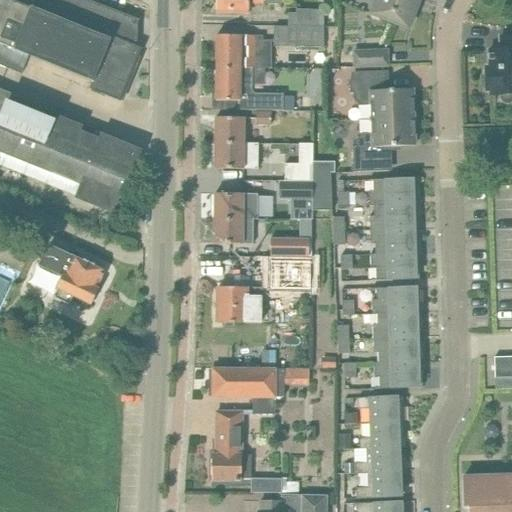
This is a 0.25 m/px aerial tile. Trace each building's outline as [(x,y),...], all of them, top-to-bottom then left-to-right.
[(0,0),(0,65),(21,74),(29,56),(92,82),(89,89),(120,102),(142,48),(137,46),(138,21),(139,21),(139,20),(86,0),(0,0)] [(216,0),(217,13),(249,13),(249,4),(282,4),(282,0),(216,0)] [(418,0),(417,0),(376,0),(371,14),(408,29),(415,11),(417,11),(418,10),(414,9),(418,0)] [(287,13),(287,26),(323,26),(323,9),(295,9),(295,13),(287,13)] [(323,26),(287,26),(273,26),(273,46),(323,47),(323,26)] [(216,36),(216,68),(253,69),(264,69),(265,36),(236,36),(216,36)] [(511,36),(500,37),(500,50),(488,51),(489,67),(485,67),(486,92),(490,92),(490,95),(501,95),(501,98),(503,101),(506,103),(510,103),(511,101),(511,36)] [(354,68),(388,67),(387,50),(353,52),(354,68)] [(216,68),(216,101),(239,101),(238,109),(264,109),(284,109),(284,95),(284,93),(252,93),(253,69),(216,68)] [(371,120),(414,118),(413,90),(385,91),(384,71),(358,72),(358,79),(350,79),(350,94),(354,93),(354,99),(361,105),(370,104),(371,120)] [(0,95),(0,152),(83,186),(78,197),(114,212),(138,152),(102,137),(100,142),(80,134),(83,124),(74,121),(73,124),(55,117),(53,122),(8,103),(10,99),(0,95)] [(284,95),(284,109),(294,109),(294,95),(284,95)] [(271,114),(256,113),(256,125),(271,125),(271,114)] [(215,118),(215,144),(243,144),(244,118),(235,118),(215,118)] [(414,118),(371,120),(371,135),(362,135),(356,141),(356,147),(352,147),(353,162),(361,161),(361,172),(388,171),(387,147),(415,146),(414,118)] [(215,144),(215,169),(235,169),(258,170),(258,144),(243,144),(215,144)] [(284,164),(284,182),(312,183),(312,161),(312,144),(299,144),(298,165),(284,164)] [(312,183),(312,209),(331,209),(330,173),(332,173),(332,162),(312,161),(312,183)] [(369,205),(413,204),(413,198),(416,198),(416,179),(368,180),(369,205)] [(280,182),(280,200),(292,200),(292,220),(312,220),(312,209),(312,183),(284,182),(280,182)] [(346,191),(334,191),(334,207),(346,206),(346,191)] [(215,194),(214,219),(243,219),(254,219),(257,219),(257,194),(235,194),(215,194)] [(417,204),(413,204),(369,205),(370,230),(414,229),(413,223),(417,222),(417,204)] [(332,231),(342,230),(342,217),(332,217),(332,231)] [(214,219),(214,244),(234,244),(253,245),(254,219),(243,219),(214,219)] [(414,236),(414,229),(370,230),(370,256),(418,254),(418,236),(414,236)] [(343,244),(342,230),(332,231),(333,245),(343,244)] [(273,239),(273,257),(312,257),(312,239),(273,239)] [(62,276),(51,297),(69,306),(73,297),(91,305),(98,289),(97,288),(104,272),(93,266),(84,261),(49,244),(39,265),(62,276)] [(337,254),(337,270),(348,269),(348,254),(337,254)] [(418,254),(370,256),(371,281),(419,279),(418,260),(415,261),(415,255),(418,254)] [(272,257),(254,257),(254,268),(246,268),(246,283),(272,283),(272,257)] [(372,314),(416,312),(416,306),(420,306),(419,287),(371,289),(372,314)] [(260,299),(246,299),(246,288),(217,288),(217,323),(260,324),(260,299)] [(339,316),(350,315),(349,300),(339,300),(339,316)] [(420,312),(416,312),(372,314),(373,339),(417,337),(417,331),(421,331),(420,312)] [(337,339),(347,339),(347,325),(337,325),(337,339)] [(417,344),(417,337),(373,339),(374,364),(418,363),(421,363),(421,344),(417,344)] [(348,353),(347,339),(337,339),(338,353),(348,353)] [(511,356),(494,358),(495,378),(511,377),(511,356)] [(418,369),(418,363),(374,364),(374,389),(422,388),(422,369),(418,369)] [(352,378),(352,364),(342,364),(342,378),(352,378)] [(307,370),(212,369),(212,398),(253,398),(253,412),(252,414),(252,415),(275,415),(275,403),(279,403),(279,398),(283,398),(283,385),(307,385),(307,370)] [(368,423),(403,422),(403,407),(404,407),(404,396),(357,398),(358,409),(370,409),(371,423),(368,423)] [(253,412),(216,412),(215,455),(212,455),(211,481),(251,481),(251,464),(245,464),(245,456),(241,456),(241,414),(252,414),(253,412)] [(357,415),(345,415),(345,424),(357,424),(357,415)] [(403,422),(368,423),(368,424),(371,424),(371,438),(359,439),(359,449),(406,447),(405,437),(404,437),(403,422)] [(345,435),(338,435),(338,448),(349,448),(349,435),(345,435)] [(406,447),(359,449),(366,449),(367,463),(354,464),(355,474),(367,473),(400,472),(403,472),(403,461),(399,462),(399,448),(406,447)] [(354,464),(344,464),(345,474),(355,474),(354,464)] [(400,486),(400,472),(367,473),(368,488),(355,488),(356,499),(404,497),(404,486),(400,486)] [(511,511),(511,479),(499,480),(499,477),(471,478),(471,481),(462,481),(463,509),(468,508),(467,511),(511,511)] [(293,493),(293,479),(256,479),(255,493),(293,493)] [(326,511),(327,497),(281,496),(281,502),(260,501),(259,511),(326,511)] [(405,511),(405,502),(356,504),(356,511),(405,511)]
